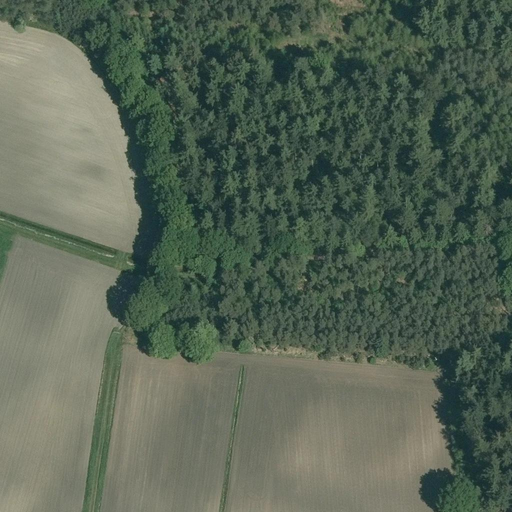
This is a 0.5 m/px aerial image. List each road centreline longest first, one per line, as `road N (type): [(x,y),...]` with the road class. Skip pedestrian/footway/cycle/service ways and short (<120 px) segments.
road 1 (track): [(511,265),(150,285)]
road 2 (track): [(120,335),(90,511)]
